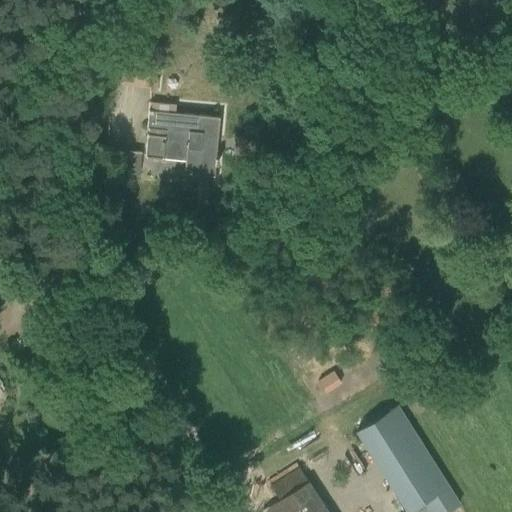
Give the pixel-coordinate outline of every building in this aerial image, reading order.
[(121,85),(147,87),(149,63),(123,61),(121,85)] [(212,177),(218,117),(173,113),(155,111),(155,105),(157,105),(157,104),(148,103),(146,129),(151,129),(150,135),(146,135),(144,157),(184,161),(183,174),(212,177)] [(234,148),(233,161),(250,163),(251,149),(234,148)] [(126,152),(124,174),(138,175),(140,153),(126,152)] [(432,182),(449,213),(471,201),(454,170),(432,182)] [(406,511),(446,486),(396,406),(355,432),(405,511),(406,511)] [(331,511),(314,479),(262,507),(265,511),(331,511)]
